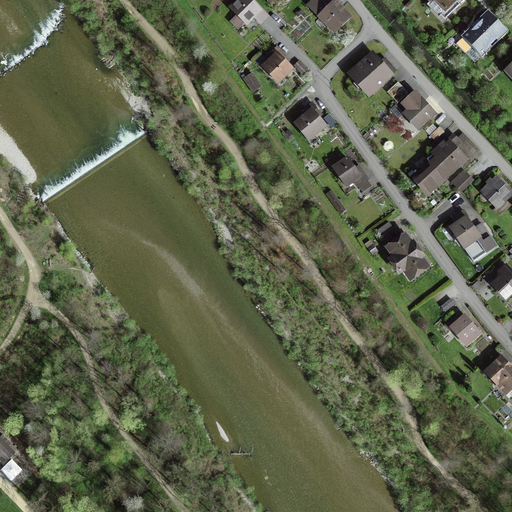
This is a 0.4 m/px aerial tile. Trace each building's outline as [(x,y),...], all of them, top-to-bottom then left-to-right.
[(263,12),(251,0),(237,0),(229,10),(248,28),(263,12)] [(350,15),(333,0),(316,18),(333,33),(350,15)] [(459,0),(423,0),(441,18),(459,0)] [(507,35),(487,15),(459,43),(479,63),(507,35)] [(292,69),(275,53),(260,68),(276,84),(292,69)] [(392,75),(372,54),(346,77),(366,99),(392,75)] [(511,88),(511,64),(500,76),(511,88)] [(262,87),(253,74),(245,79),(254,92),(262,87)] [(435,114),(414,92),(399,106),(406,113),(402,117),(416,132),(435,114)] [(325,128),(311,110),(293,125),(307,142),(325,128)] [(439,127),(431,135),(436,140),(444,132),(439,127)] [(464,161),(448,144),(446,146),(442,143),(429,155),(433,160),(426,166),(428,169),(413,183),(426,197),(464,161)] [(360,176),(347,158),(331,169),(345,188),(360,176)] [(464,171),(452,182),(461,192),(473,181),(464,171)] [(509,192),(496,178),(480,193),(493,207),(509,192)] [(480,236),(466,217),(448,230),(462,249),(480,236)] [(389,222),(378,230),(386,241),(399,231),(395,225),(392,227),(389,222)] [(427,268),(402,234),(384,248),(390,257),(386,261),(397,276),(402,272),(409,281),(427,268)] [(511,293),(511,270),(506,265),(487,284),(504,301),(511,293)] [(479,331),(465,315),(449,328),(463,344),(479,331)] [(511,386),(511,368),(501,357),(483,373),(503,395),(511,386)] [(0,438),(0,461),(0,462),(12,451),(0,438)]
